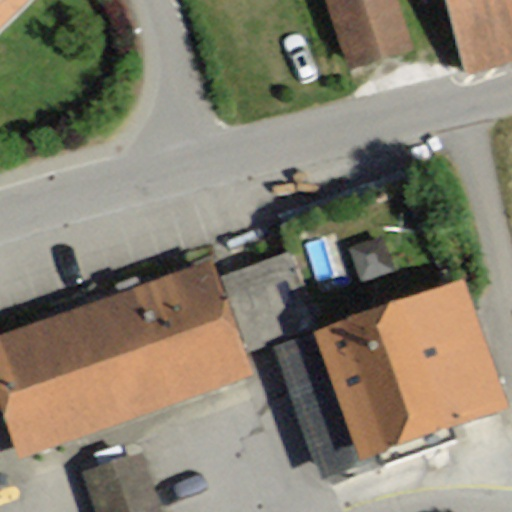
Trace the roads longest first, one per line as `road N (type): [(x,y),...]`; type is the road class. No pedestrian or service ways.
road 1 (tertiary): [(207,160),(511,88)]
road 2 (tertiary): [(0,224),(207,160)]
road 3 (residential): [(207,160),(150,0)]
